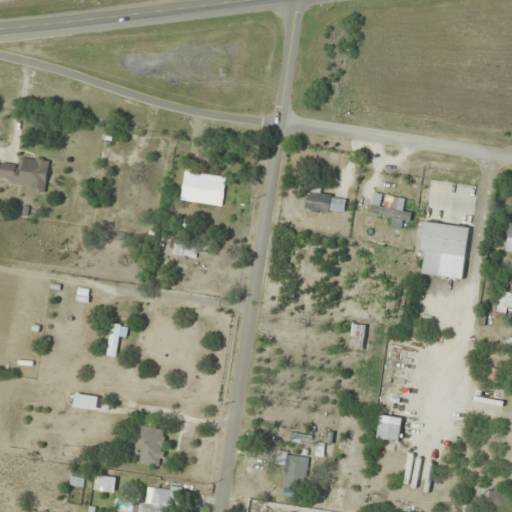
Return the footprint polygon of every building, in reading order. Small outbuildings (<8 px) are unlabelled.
[(10,187),(46,192),(51,160),(23,157),(21,166),(2,163),(1,177),(11,179),(10,187)] [(197,162),(187,161),(183,202),(223,206),(226,177),(196,174),(197,162)] [(141,173),(120,170),(114,205),(122,206),(120,216),(133,219),(141,173)] [(344,216),(347,199),(321,194),(322,189),(309,187),(305,209),(344,216)] [(370,215),(409,226),(413,213),(402,210),(405,201),(399,199),(396,208),(384,205),(386,196),(376,193),(370,215)] [(463,281),(471,228),(427,222),(419,275),(463,281)] [(173,254),(200,260),(203,246),(176,240),(173,254)] [(511,294),(499,293),(497,314),(511,316),(510,320),(511,319),(511,294)] [(349,349),(363,352),(367,325),(354,323),(349,349)] [(126,338),(128,328),(113,325),(106,356),(116,358),(120,336),(126,338)] [(377,439),(399,442),(403,419),(382,416),(377,439)] [(133,464),(164,466),(166,429),(136,427),(133,464)] [(293,483),(302,459),(278,451),(273,466),(287,470),(284,479),(293,483)] [(116,477),(97,477),(97,492),(116,492),(116,477)] [(144,511),(167,511),(175,497),(151,484),(138,508),(144,511)]
